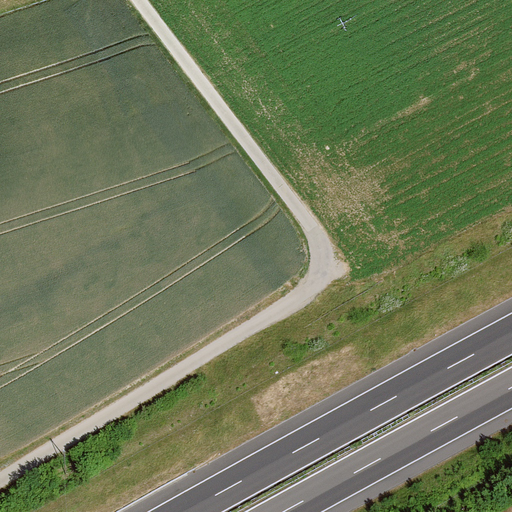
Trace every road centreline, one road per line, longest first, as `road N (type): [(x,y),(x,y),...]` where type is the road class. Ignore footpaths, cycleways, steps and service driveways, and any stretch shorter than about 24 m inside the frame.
road 1 (track): [(137,0),(311,227),(318,273),(288,302),(0,480)]
road 2 (motorway): [(511,334),(185,511)]
road 3 (motorway): [(282,511),(511,386)]
